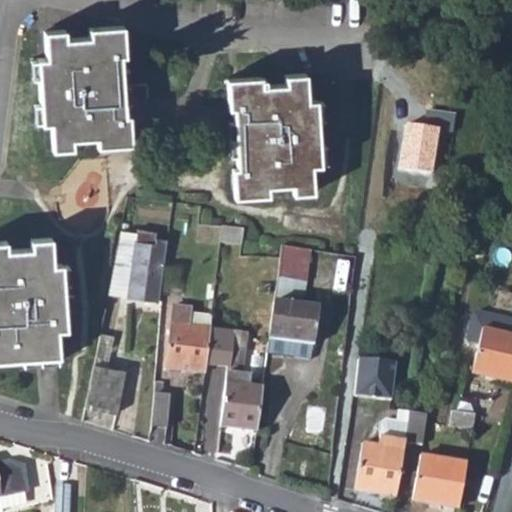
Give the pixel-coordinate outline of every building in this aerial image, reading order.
[(120,68),(120,62),(119,55),(121,55),(120,27),(87,28),(88,36),(63,36),(63,29),(44,30),(45,55),(35,56),(32,55),(32,77),(39,77),(39,104),(35,105),(35,120),(41,120),(44,124),(51,123),(52,148),(73,147),(73,138),(94,137),(94,145),(128,144),(127,116),(123,116),(123,103),(129,103),(128,68),(120,68)] [(323,158),(322,144),(315,144),(315,119),(320,118),(320,103),(314,103),(314,101),(305,102),(303,76),(285,78),(285,85),(278,85),(264,86),(264,81),(258,81),(258,79),(227,80),(225,81),(226,110),(233,110),(234,122),(226,123),(228,158),(237,158),(238,172),(232,172),(233,198),(314,196),(312,170),(312,168),(319,167),(319,159),(323,158)] [(241,223),(222,224),(220,241),(239,240),(241,223)] [(54,330),(61,330),(59,284),(67,284),(67,266),(53,266),(52,239),(27,240),(27,247),(3,248),(2,241),(0,241),(0,358),(17,357),(17,362),(55,361),(54,330)] [(272,301),(302,305),(309,249),(280,246),(278,256),(272,301)] [(132,261),(113,258),(106,293),(127,296),(132,261)] [(161,265),(132,261),(127,296),(156,301),(161,265)] [(302,305),(272,301),(267,341),(312,346),(317,306),(302,305)] [(469,338),(479,341),(484,325),(511,332),(511,313),(481,305),(474,309),(467,333),(469,338)] [(165,367),(204,371),(205,361),(209,329),(187,327),(188,314),(188,308),(171,307),(165,367)] [(187,327),(209,329),(210,325),(211,317),(188,314),(187,327)] [(117,319),(102,315),(95,347),(111,351),(117,319)] [(236,329),(210,325),(209,329),(205,361),(231,365),(236,329)] [(511,380),(511,332),(484,325),(479,341),(472,369),(511,380)] [(312,346),(267,341),(265,355),(310,361),(312,346)] [(393,362),(356,358),(351,395),(388,400),(393,362)] [(117,413),(125,378),(91,368),(84,406),(117,413)] [(218,426),(256,431),(261,389),(249,388),(250,377),(226,373),(225,387),(224,387),(218,426)] [(163,387),(153,386),(152,394),(162,395),(163,387)] [(395,408),(407,410),(410,410),(412,395),(397,392),(395,408)] [(152,394),(150,427),(166,428),(168,396),(162,395),(152,394)] [(403,438),(407,410),(395,408),(385,406),(380,411),(377,433),(403,438)] [(449,425),(470,429),(473,412),(452,408),(449,425)] [(425,412),(410,410),(407,410),(403,438),(420,442),(425,412)] [(353,490),(394,497),(403,438),(377,433),(375,443),(361,440),(353,490)] [(410,500),(456,508),(464,461),(418,453),(410,500)] [(0,495),(23,492),(25,491),(20,468),(9,463),(0,465),(0,495)] [(68,511),(68,487),(53,487),(53,511),(68,511)] [(0,495),(0,510),(1,510),(1,507),(25,502),(23,492),(0,495)]
